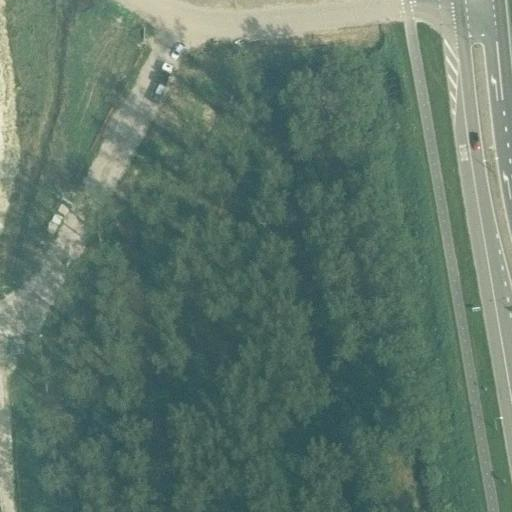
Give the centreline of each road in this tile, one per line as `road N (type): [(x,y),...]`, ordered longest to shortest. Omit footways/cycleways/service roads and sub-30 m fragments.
road 1 (secondary): [(459,6),(511,356)]
road 2 (residential): [(459,6),(224,25),(145,0)]
road 3 (secondary): [(511,131),(498,3)]
